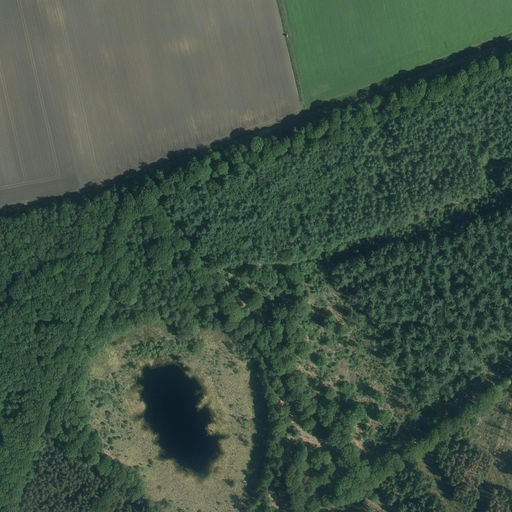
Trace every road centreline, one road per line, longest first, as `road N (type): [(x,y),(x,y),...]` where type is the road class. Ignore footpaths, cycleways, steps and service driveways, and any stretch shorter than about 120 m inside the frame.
road 1 (track): [(395,511),(156,220),(141,214),(105,236),(11,511)]
road 2 (track): [(511,380),(369,482),(310,511)]
